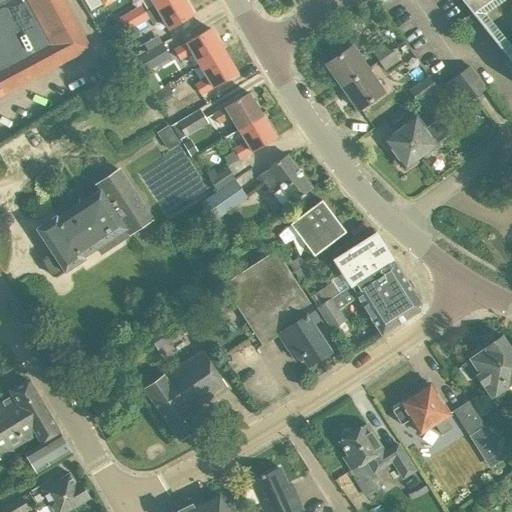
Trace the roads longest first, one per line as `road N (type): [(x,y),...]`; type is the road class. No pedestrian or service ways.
road 1 (residential): [(126,506),(347,380),(481,292)]
road 2 (tertiary): [(481,292),(377,214),(265,46)]
road 3 (residential): [(126,506),(0,303)]
road 4 (unknown): [(398,232),(511,137)]
road 5 (residential): [(511,94),(488,62),(453,53),(416,0)]
